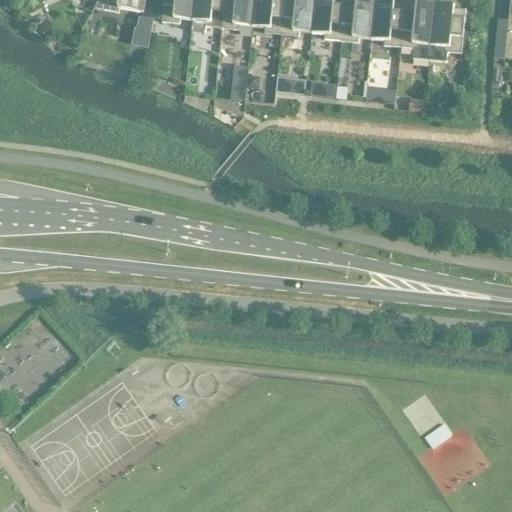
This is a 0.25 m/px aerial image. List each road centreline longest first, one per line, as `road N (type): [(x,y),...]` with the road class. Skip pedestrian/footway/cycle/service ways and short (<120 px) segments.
road 1 (secondary): [(490,298),(474,287),(350,260),(0,206)]
road 2 (secondary): [(0,257),(471,304),(490,298)]
